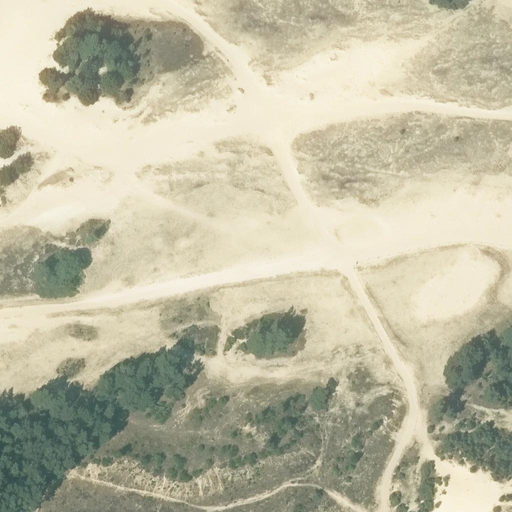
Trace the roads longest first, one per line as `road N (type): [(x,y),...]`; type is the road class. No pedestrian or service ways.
road 1 (track): [(181,0),(260,95),(316,227),(411,381),(416,410),(385,476),(383,511)]
road 2 (track): [(511,250),(459,240),(93,307),(0,305)]
